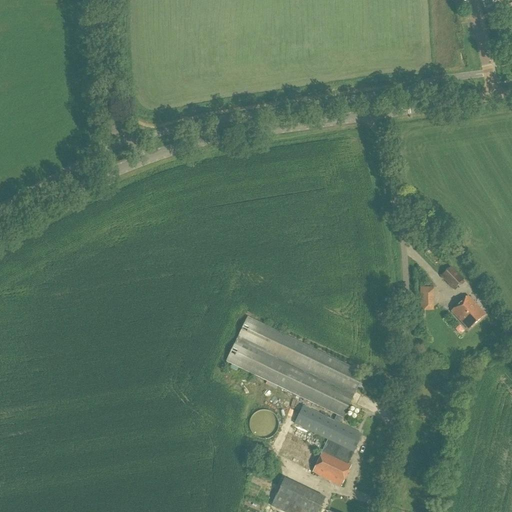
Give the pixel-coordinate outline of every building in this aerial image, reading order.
[(453,290),(463,280),(451,267),(441,277),(453,290)] [(420,288),(420,299),(433,299),(433,288),(420,288)] [(468,330),(485,315),(468,296),(451,312),(468,330)] [(341,421),(364,374),(247,318),(226,362),(337,415),(335,418),(341,421)] [(341,421),(335,418),(334,422),(303,407),(294,424),(328,440),(322,452),(288,436),(280,454),(314,470),(312,473),(341,487),(352,465),(349,464),(362,435),(339,425),(341,421)] [(251,418),(251,419),(250,420),(249,423),(249,425),(249,428),(250,430),(251,433),(252,435),(254,437),(256,438),(259,439),(261,440),(264,440),(267,440),(270,439),(271,438),(273,437),(275,435),(276,433),(278,430),(278,428),(278,425),(278,423),(278,420),(276,418),(275,416),(273,414),(271,413),(269,412),(266,411),(264,411),(261,411),(259,412),(258,412),(256,413),(254,414),(252,416),(251,418)] [(283,511),(318,511),(325,499),(284,479),(271,506),(283,511)]
